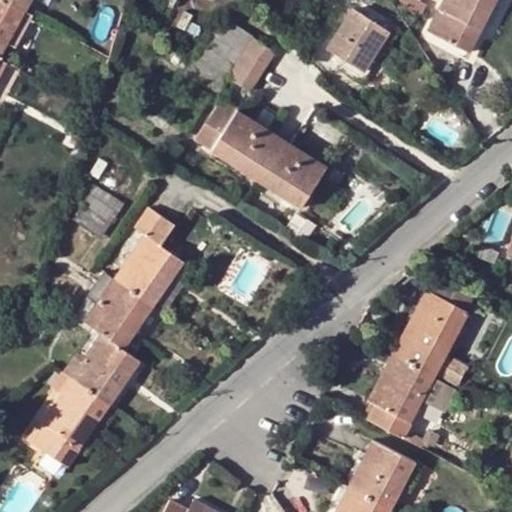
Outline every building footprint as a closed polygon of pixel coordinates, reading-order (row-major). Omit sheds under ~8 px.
[(8,43),(25,11),(18,8),(3,0),(0,0),(0,42),(1,40),(8,43)] [(25,11),(31,0),(22,0),(18,8),(25,11)] [(420,0),(408,0),(406,6),(422,12),(426,2),(420,0)] [(495,0),(442,0),(427,30),(469,52),(481,29),(476,26),(488,1),(494,3),(495,0)] [(476,26),(481,29),(494,3),(488,1),(476,26)] [(389,32),(353,9),(327,49),(363,71),(389,32)] [(32,16),(25,11),(8,43),(15,47),(32,16)] [(245,51),(253,38),(224,19),(198,59),(227,79),(236,64),(245,51)] [(275,53),(253,38),(245,51),(266,66),(275,53)] [(0,55),(8,43),(1,40),(0,42),(0,55)] [(266,66),(245,51),(236,64),(257,80),(266,66)] [(192,56),(183,70),(219,93),(228,79),(227,79),(198,59),(192,56)] [(236,64),(227,79),(228,79),(249,93),(257,80),(236,64)] [(194,139),(212,151),(216,143),(241,159),(237,166),(256,178),(281,138),(220,99),(194,139)] [(431,140),(418,132),(412,141),(426,150),(431,140)] [(326,167),(281,138),(256,178),(275,191),(274,192),(300,208),(326,167)] [(216,143),(212,151),(237,166),(241,159),(216,143)] [(333,165),(327,176),(337,182),(344,171),(333,165)] [(92,183),(70,217),(100,237),(123,202),(92,183)] [(144,235),(125,262),(131,266),(120,283),(155,306),(166,288),(160,282),(177,257),(160,245),(173,225),(147,208),(134,227),(144,235)] [(315,228),(296,215),(285,233),(303,246),(315,228)] [(184,261),(177,257),(160,282),(166,288),(184,261)] [(131,266),(125,262),(114,278),(120,283),(131,266)] [(83,323),(114,278),(104,271),(73,316),(83,323)] [(120,283),(114,278),(83,323),(101,334),(117,345),(134,321),(141,326),(155,306),(120,283)] [(439,278),(430,296),(459,310),(465,313),(473,296),(439,278)] [(445,335),(459,310),(430,296),(425,293),(391,357),(432,378),(453,339),(445,335)] [(466,314),(459,310),(445,335),(453,339),(466,314)] [(134,321),(117,345),(124,350),(141,326),(134,321)] [(117,345),(101,334),(81,362),(74,357),(63,373),(76,382),(110,406),(124,385),(117,381),(133,357),(124,350),(117,345)] [(446,353),(432,378),(454,390),(468,365),(446,353)] [(140,361),(133,357),(117,381),(124,385),(140,361)] [(432,378),(391,357),(368,400),(374,403),(365,419),(421,448),(425,442),(404,431),(422,396),(432,378)] [(76,382),(63,373),(33,416),(41,421),(59,393),(65,399),(76,382)] [(422,396),(421,398),(446,411),(456,391),(454,390),(432,378),(422,396)] [(96,424),(110,406),(76,382),(65,399),(59,393),(41,421),(28,439),(67,467),(80,449),(73,444),(89,420),(96,424)] [(117,411),(110,406),(96,424),(89,420),(73,444),(80,449),(87,453),(117,411)] [(363,475),(355,490),(390,508),(400,489),(393,485),(407,458),(372,440),(356,471),(363,475)] [(393,485),(400,489),(414,463),(407,458),(393,485)] [(347,486),(355,490),(363,475),(356,471),(347,486)] [(346,507),(355,490),(347,486),(338,503),(346,507)] [(388,511),(390,508),(355,490),(346,507),(338,503),(333,511),(388,511)] [(216,511),(194,501),(188,510),(169,501),(163,511),(216,511)]
